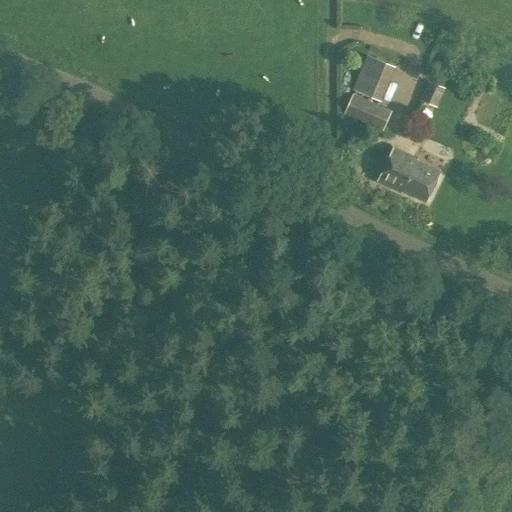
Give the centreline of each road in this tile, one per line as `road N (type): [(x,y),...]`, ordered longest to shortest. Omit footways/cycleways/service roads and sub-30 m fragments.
road 1 (unclassified): [(511,293),(68,81),(0,59)]
road 2 (track): [(327,207),(331,0)]
